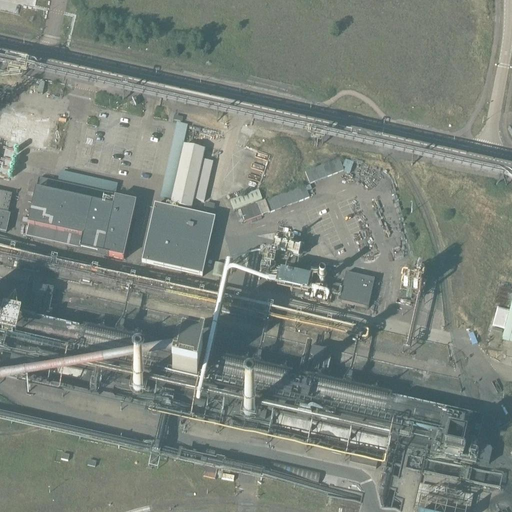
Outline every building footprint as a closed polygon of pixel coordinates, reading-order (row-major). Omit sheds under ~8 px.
[(11,132),(14,120),(8,119),(5,131),(11,132)] [(25,123),(14,120),(13,126),(23,129),(25,123)] [(214,207),(205,204),(204,208),(202,208),(207,186),(197,183),(204,151),(183,146),(170,206),(177,207),(176,211),(154,206),(142,264),(202,277),(215,220),(202,217),(203,211),(213,213),(214,207)] [(340,160),(305,170),(309,181),(343,171),(340,160)] [(116,196),(38,179),(26,238),(103,255),(102,255),(123,260),(135,204),(115,200),(116,196)] [(305,186),(265,201),(262,202),(257,204),(240,211),(242,217),(244,223),(261,216),(309,198),(305,186)] [(258,191),(230,201),(233,211),(262,200),(260,197),(258,191)] [(12,195),(0,192),(0,232),(6,233),(10,216),(7,215),(12,195)] [(286,238),(285,241),(277,240),(274,253),(298,259),(302,242),(286,238)] [(278,286),(307,293),(311,280),(281,272),(278,286)] [(374,280),(345,274),(339,303),(368,309),(374,280)] [(422,284),(402,280),(399,293),(419,297),(422,284)] [(511,342),(511,300),(501,339),(511,342)] [(115,317),(117,304),(98,302),(97,315),(115,317)] [(245,311),(222,305),(220,312),(244,317),(245,311)] [(0,313),(0,339),(472,441),(476,420),(189,356),(0,313)] [(377,463),(351,457),(349,463),(376,469),(377,463)] [(296,469),(271,463),(270,466),(269,473),(277,475),(318,484),(320,474),(296,469)] [(417,509),(433,511),(472,511),(473,507),(460,504),(463,490),(422,482),(417,509)]
